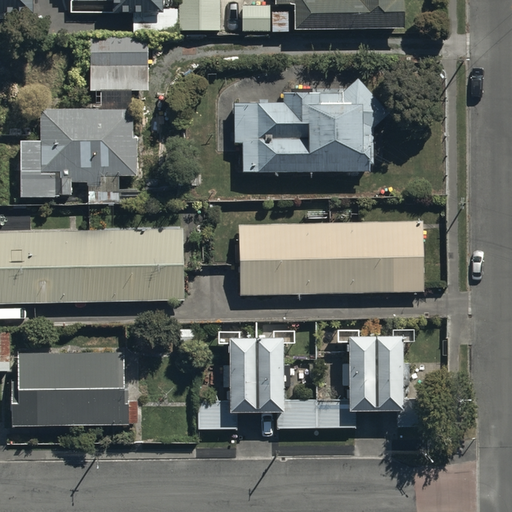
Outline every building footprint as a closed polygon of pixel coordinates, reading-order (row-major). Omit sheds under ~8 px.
[(0,0),(0,24),(32,25),(31,0),(0,0)] [(110,0),(110,10),(160,11),(160,0),(110,0)] [(220,0),(177,0),(177,30),(220,30),(220,0)] [(273,0),(273,2),(293,2),(293,26),(402,27),(401,0),(273,0)] [(268,3),(241,3),(242,30),(268,30),(268,3)] [(147,35),(89,35),(89,64),(76,64),(75,89),(146,89),(147,35)] [(343,89),(282,89),(282,100),(234,101),(234,139),(241,139),(242,170),(368,167),(368,158),(372,158),(372,125),(382,115),(381,105),(377,105),(377,98),(357,77),(343,89)] [(132,108),(40,107),(40,139),(19,139),(19,195),(71,195),(71,180),(86,180),(86,185),(102,185),(101,174),(136,174),(136,136),(132,136),(132,108)] [(420,220),(238,223),(238,294),(421,293),(420,220)] [(182,225),(0,229),(0,302),(184,299),(182,225)] [(283,334),(229,334),(228,399),(197,399),(197,429),(236,429),(237,409),(276,410),(275,425),(356,427),(356,408),(400,408),(402,333),(347,332),(346,400),(282,398),(283,334)] [(122,349),(17,349),(17,366),(10,366),(10,424),(127,424),(127,384),(122,384),(122,349)]
